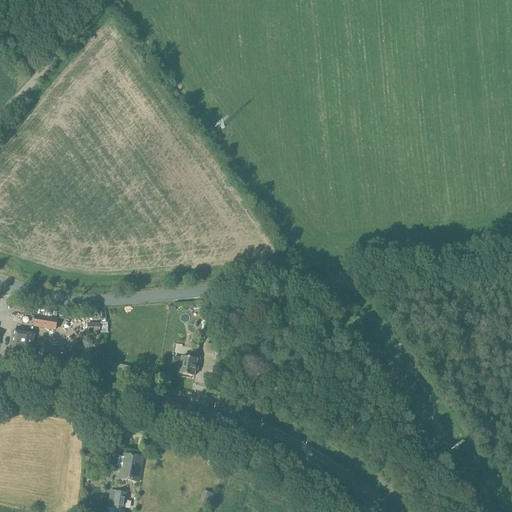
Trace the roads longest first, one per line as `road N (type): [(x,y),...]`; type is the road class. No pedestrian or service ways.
road 1 (tertiary): [(0,281),(77,302),(511,262)]
road 2 (secondary): [(386,511),(346,477),(234,419),(0,373)]
road 3 (track): [(511,509),(349,276)]
road 4 (track): [(95,0),(0,113)]
